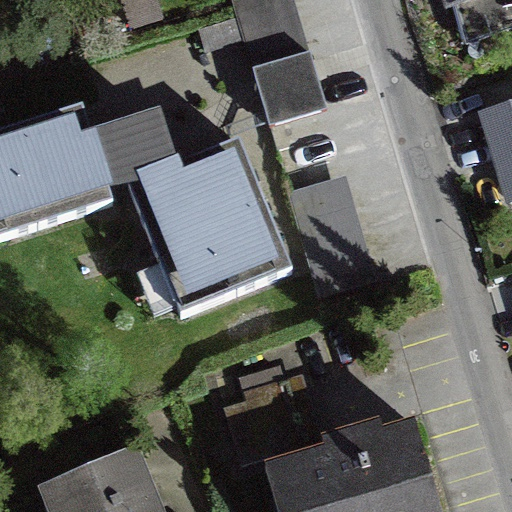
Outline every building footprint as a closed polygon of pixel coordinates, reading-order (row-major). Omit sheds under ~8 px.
[(236,0),(233,1),(253,72),(310,55),(293,0),(236,0)] [(511,0),(483,0),(493,35),(511,28),(511,0)] [(270,130),(328,113),(310,55),(253,72),(270,130)] [(511,108),(487,116),(502,165),(511,161),(511,108)] [(0,241),(113,206),(111,201),(93,143),(83,111),(0,137),(0,241)] [(176,118),(93,143),(111,201),(133,198),(129,189),(192,164),(176,118)] [(181,319),(292,274),(240,144),(192,164),(129,189),(133,198),(181,319)] [(345,182),(291,197),(329,326),(382,310),(345,182)] [(241,467),(304,449),(287,391),(224,410),(241,467)] [(440,511),(415,425),(383,435),(380,426),(323,443),(330,466),(318,469),(314,456),(267,470),(278,511),(440,511)] [(59,511),(153,511),(132,459),(51,491),(59,511)]
